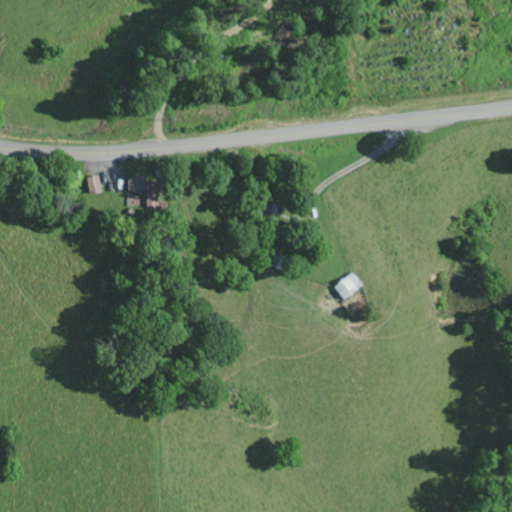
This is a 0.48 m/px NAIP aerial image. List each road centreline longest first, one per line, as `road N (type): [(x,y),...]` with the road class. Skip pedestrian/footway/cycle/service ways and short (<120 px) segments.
road 1 (primary): [(0,145),(46,152),(177,147),(511,107)]
road 2 (residential): [(151,148),(167,96),(203,60),(291,0)]
